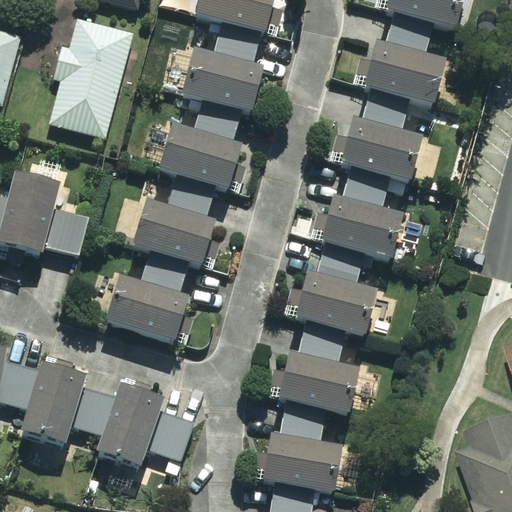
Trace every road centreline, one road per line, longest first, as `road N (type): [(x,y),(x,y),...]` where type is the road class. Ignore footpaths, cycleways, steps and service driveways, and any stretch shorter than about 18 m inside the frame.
road 1 (unknown): [(321,0),(312,59),(216,379)]
road 2 (unknown): [(216,379),(155,367),(0,312)]
road 3 (unknown): [(216,379),(224,511)]
